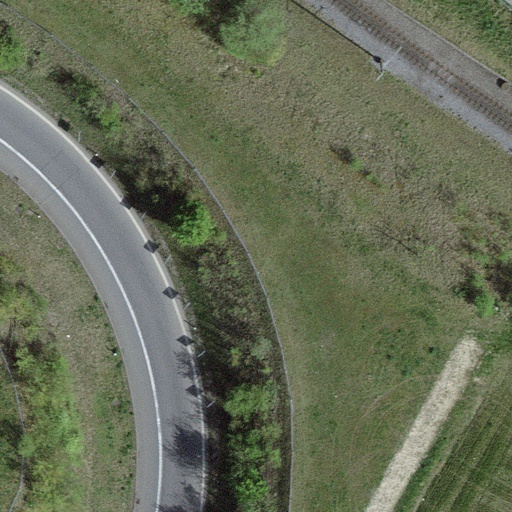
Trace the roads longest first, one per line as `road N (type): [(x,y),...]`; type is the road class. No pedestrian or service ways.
road 1 (motorway): [(0,133),(94,225),(124,275),(160,371),(169,428),(167,511)]
road 2 (track): [(388,511),(473,360)]
